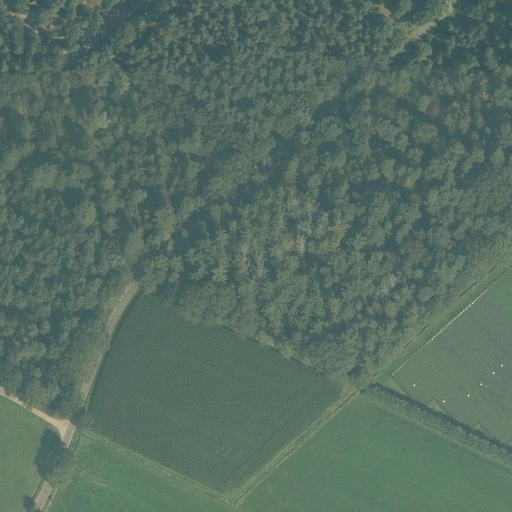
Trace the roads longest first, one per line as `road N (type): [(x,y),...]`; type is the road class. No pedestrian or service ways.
road 1 (unclassified): [(38,511),(135,283),(455,0)]
road 2 (track): [(0,0),(268,158)]
road 3 (unknown): [(146,275),(0,173)]
